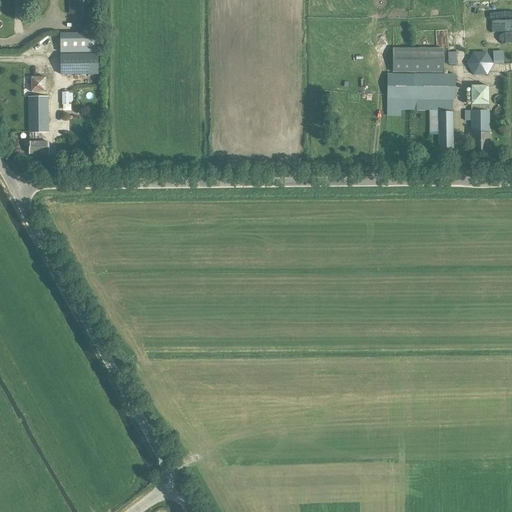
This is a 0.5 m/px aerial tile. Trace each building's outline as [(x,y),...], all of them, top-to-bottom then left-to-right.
[(69,0),(70,14),(97,14),(96,0),(69,0)] [(489,22),(510,22),(510,11),(489,11),(489,22)] [(61,52),(98,52),(97,33),(60,33),(61,52)] [(511,35),(488,36),(488,44),(511,43),(511,35)] [(392,48),(393,73),(443,73),(443,48),(392,48)] [(458,63),(458,51),(449,51),(449,63),(458,63)] [(486,75),(492,64),(486,52),(473,52),(467,64),(473,75),(486,75)] [(492,64),(502,64),(502,52),(492,52),(492,64)] [(61,73),(98,73),(98,54),(61,54),(61,73)] [(455,99),(455,75),(388,75),(388,110),(411,110),(411,99),(455,99)] [(31,92),(45,91),(45,78),(31,78),(31,92)] [(471,105),(487,105),(487,86),(471,86),(471,105)] [(62,92),(62,105),(69,105),(69,104),(72,104),(72,93),(69,93),(69,92),(62,92)] [(48,97),(28,97),(28,133),(29,133),(29,140),(24,140),(24,146),(30,146),(30,154),(48,154),(48,142),(41,142),(41,133),(49,133),(48,97)] [(438,149),(453,149),(452,100),(415,100),(416,110),(429,110),(429,132),(438,132),(438,149)] [(471,152),(489,152),(489,111),(464,111),(464,121),(470,121),(471,152)]
